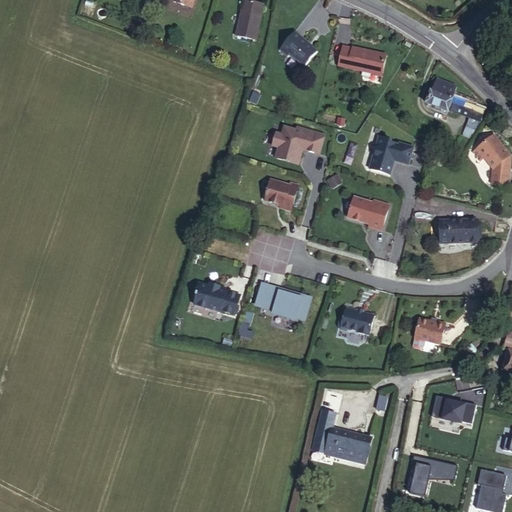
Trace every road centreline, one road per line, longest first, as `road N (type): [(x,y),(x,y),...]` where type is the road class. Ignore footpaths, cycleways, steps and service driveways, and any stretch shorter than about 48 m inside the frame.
road 1 (residential): [(511,258),(451,291),(401,290),(270,251)]
road 2 (residential): [(511,285),(500,335),(477,362),(406,379)]
